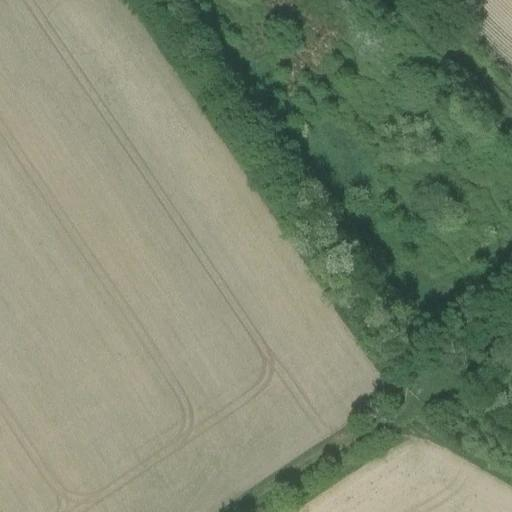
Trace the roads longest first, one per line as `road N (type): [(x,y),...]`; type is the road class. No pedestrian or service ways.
road 1 (track): [(511,233),(414,294),(404,323),(416,392),(235,511)]
road 2 (track): [(511,123),(374,0)]
